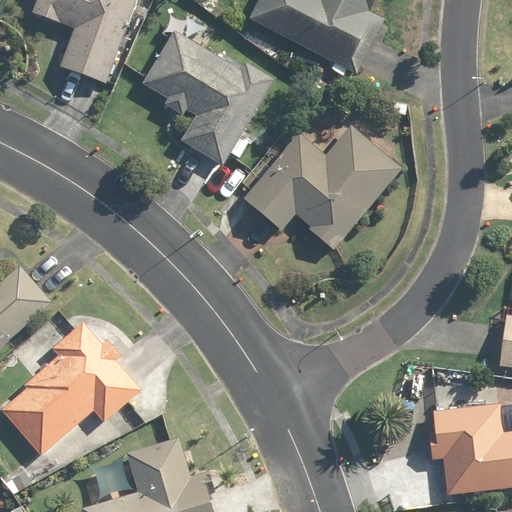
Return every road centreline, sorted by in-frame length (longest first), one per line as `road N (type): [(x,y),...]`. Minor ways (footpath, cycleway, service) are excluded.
road 1 (residential): [(273,398),(372,348),(430,297),(455,250),(464,193),(462,0)]
road 2 (tertiary): [(0,144),(58,174),(144,237),(212,307),(273,398)]
road 3 (tertiary): [(273,398),(321,511)]
